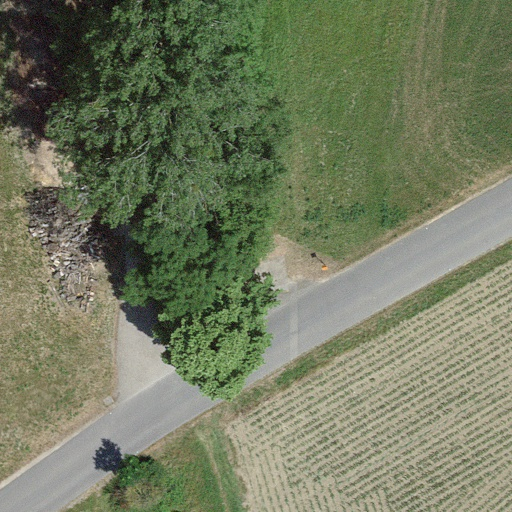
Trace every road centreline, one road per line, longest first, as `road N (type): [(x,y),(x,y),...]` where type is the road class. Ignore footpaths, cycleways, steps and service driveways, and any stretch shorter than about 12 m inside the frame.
road 1 (tertiary): [(24,511),(153,416),(511,211)]
road 2 (track): [(153,416),(128,0)]
